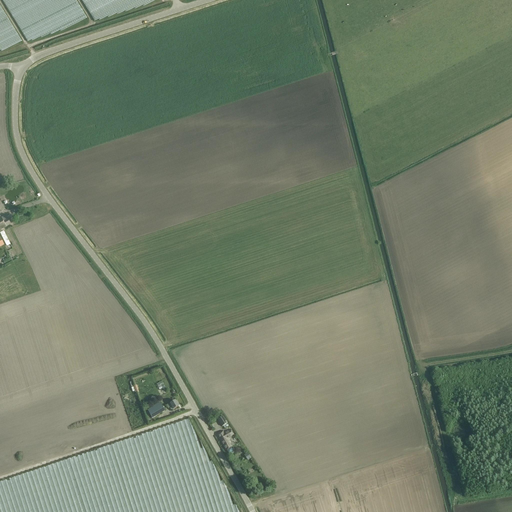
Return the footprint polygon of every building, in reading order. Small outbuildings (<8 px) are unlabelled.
[(0,246),(4,245),(0,237),(0,231),(2,231),(1,230),(7,227),(11,224),(6,215),(2,218),(0,218),(0,246)] [(10,251),(13,249),(4,231),(0,233),(10,251)] [(5,263),(12,260),(9,255),(2,259),(5,263)] [(171,411),(174,409),(179,407),(175,401),(170,403),(170,404),(166,406),(168,409),(170,408),(171,411)] [(148,410),(153,418),(165,411),(160,403),(152,408),(148,410)] [(223,417),(218,420),(222,427),(227,423),(223,417)] [(233,451),(231,447),(229,443),(230,443),(228,439),(234,436),(231,430),(225,433),(224,431),(217,435),(220,440),(221,439),(222,442),(226,450),(227,450),(229,454),(233,451)]
